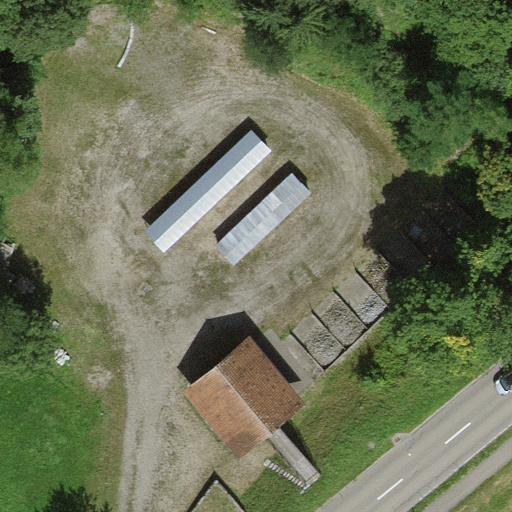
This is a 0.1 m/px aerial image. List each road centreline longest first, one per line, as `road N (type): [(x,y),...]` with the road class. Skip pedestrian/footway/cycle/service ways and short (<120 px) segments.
road 1 (track): [(125,511),(185,177),(232,107),(297,103),(354,144),(374,213),(331,265),(255,317)]
road 2 (tertiary): [(511,391),(366,511)]
road 3 (track): [(255,317),(147,379)]
